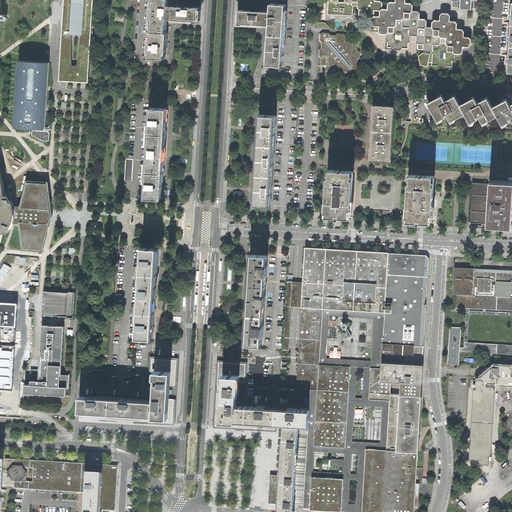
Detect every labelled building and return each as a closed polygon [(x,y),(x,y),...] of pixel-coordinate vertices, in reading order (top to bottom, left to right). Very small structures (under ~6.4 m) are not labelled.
[(93,0),(64,0),(64,3),(66,3),(64,25),(63,25),(60,81),(88,83),(93,0)] [(182,20),(193,21),(193,23),(199,23),(200,8),(194,7),(194,8),(168,6),(168,0),(152,0),(149,58),(165,59),(165,58),(164,58),(164,55),(165,55),(165,53),(164,52),(164,45),(166,45),(166,42),(165,42),(165,38),(165,34),(166,34),(167,31),(165,31),(165,27),(166,24),(167,24),(168,19),(182,20)] [(329,0),(330,14),(354,16),(355,3),(358,4),(358,8),(359,10),(359,16),(374,17),(374,25),(376,27),(380,27),(379,33),(381,35),(387,35),(387,40),(389,42),(389,48),(394,49),(395,51),(398,51),(401,51),(403,49),(409,50),(410,43),(411,42),(411,37),(416,37),(416,43),(418,45),(418,51),(423,51),(425,53),(432,53),(432,67),(453,68),(454,53),(455,55),(461,55),(463,53),(463,48),(468,48),(471,46),(471,40),(469,38),(464,38),(464,32),(462,30),(458,29),(458,25),(456,22),(450,21),(451,16),(449,13),(443,13),(441,16),(441,20),(434,20),(432,22),(432,28),(426,28),(427,22),(424,20),(420,20),(420,14),(417,12),(412,12),(412,6),(410,5),(406,4),(406,0),(395,0),(396,3),(390,3),(388,5),(388,10),(383,10),(383,4),(380,2),(375,1),(375,0),(329,0)] [(450,0),(452,1),(452,7),(458,8),(459,10),(471,10),(473,8),(478,9),(478,3),(481,1),(480,0),(450,0)] [(239,17),(239,25),(263,26),(263,27),(265,27),(265,25),(270,26),(270,28),(268,47),(267,65),(269,65),(281,65),(281,66),(282,66),(283,61),(285,61),(287,9),(286,9),(286,4),(285,4),(285,5),(272,4),(272,3),(271,3),(271,12),(269,12),(244,11),(244,10),(240,10),(239,17)] [(320,56),(322,58),(321,66),(327,66),(327,71),(334,72),(336,75),(339,75),(342,75),(344,73),(350,74),(352,76),(357,76),(359,74),(360,68),(358,66),(358,61),(360,59),(361,53),(359,51),(359,43),(346,43),(346,37),(344,35),(339,35),(337,37),(331,36),(329,34),(324,34),(322,35),(321,42),(323,44),(322,49),(320,51),(320,56)] [(27,56),(26,60),(44,61),(44,57),(38,56),(38,55),(41,56),(41,55),(38,53),(27,50),(26,52),(25,52),(24,56),(27,56)] [(29,62),(18,61),(17,103),(16,104),(16,106),(16,127),(25,128),(37,128),(47,128),(49,63),(39,62),(38,63),(38,64),(29,63),(30,62),(29,62)] [(428,103),(437,122),(446,117),(444,115),(446,114),(450,121),(456,118),(458,122),(466,117),(470,123),(478,119),(477,117),(479,116),(483,123),(489,120),(491,124),(499,120),(502,125),(510,121),(509,118),(511,117),(511,119),(511,103),(511,104),(511,105),(511,106),(511,107),(507,100),(492,107),(487,98),(479,102),(480,104),(479,105),(474,97),(471,99),(459,105),(454,96),(446,101),(447,103),(445,104),(441,96),(438,98),(428,103)] [(372,145),(371,160),(389,161),(392,106),(374,105),(373,120),(372,145)] [(151,108),(149,134),(164,134),(166,111),(166,108),(151,108)] [(256,187),(255,206),(271,207),(277,116),(261,114),(260,126),(258,156),(256,187)] [(49,128),(47,128),(37,128),(37,131),(33,131),(33,136),(44,143),(48,143),(48,142),(50,142),(51,135),(48,131),(49,128)] [(163,153),(164,134),(149,134),(147,172),(162,173),(163,153)] [(0,240),(2,232),(4,232),(7,232),(9,230),(12,227),(13,223),(19,223),(19,226),(20,232),(23,232),(23,234),(24,248),(42,249),(49,223),(50,217),(50,212),(46,184),(29,183),(25,198),(22,198),(22,201),(21,205),(15,205),(10,196),(5,195),(2,179),(0,172),(0,170),(0,240)] [(329,170),(327,217),(352,218),(353,197),(354,171),(329,170)] [(145,198),(160,198),(161,194),(162,173),(147,172),(145,198)] [(409,174),(406,223),(432,225),(433,202),(435,176),(409,174)] [(511,181),(490,181),(488,226),(499,226),(511,227),(511,181)] [(142,247),(141,273),(156,274),(156,269),(157,248),(142,247)] [(312,248),(305,248),(303,278),(303,283),(297,282),(287,282),(284,351),(289,351),(292,306),(296,306),(301,307),(299,345),(296,388),(310,389),(310,411),(309,425),(308,428),(308,437),(303,508),(314,508),(323,509),(330,510),(347,511),(362,511),(413,511),(414,510),(419,510),(420,497),(419,496),(417,496),(418,484),(415,483),(418,430),(422,370),(422,364),(421,364),(422,353),(423,346),(424,346),(426,304),(429,260),(427,257),(425,255),(420,255),(357,251),(353,251),(340,250),(333,250),(323,249),(312,248)] [(251,270),(250,285),(265,286),(266,256),(252,255),(251,270)] [(455,300),(454,307),(466,307),(469,308),(511,309),(511,271),(485,270),(473,270),(473,268),(454,266),(452,294),(455,294),(455,300)] [(141,273),(138,311),(154,312),(155,293),(156,274),(141,273)] [(263,316),(265,286),(250,285),(250,300),(249,315),(263,316)] [(46,292),(43,291),(43,304),(42,315),(45,316),(52,317),(52,316),(60,316),(59,317),(64,318),(64,317),(67,317),(67,318),(73,318),(75,292),(69,292),(69,293),(54,292),(54,291),(46,291),(46,292)] [(0,384),(11,385),(16,305),(0,304),(0,384)] [(511,344),(467,342),(469,313),(469,310),(469,308),(466,307),(464,347),(460,347),(459,351),(484,353),(484,357),(483,366),(486,365),(488,353),(511,354),(511,344)] [(138,311),(137,337),(143,338),(142,339),(146,339),(146,340),(151,340),(151,338),(152,338),(153,315),(154,312),(138,311)] [(261,346),(263,316),(249,315),(248,330),(247,345),(261,346)] [(64,327),(43,326),(41,370),(40,371),(39,371),(39,374),(40,374),(40,381),(31,381),(31,384),(24,384),(24,393),(69,395),(70,374),(69,374),(69,375),(61,375),(64,327)] [(461,327),(450,326),(449,344),(448,364),(458,364),(459,351),(460,347),(461,327)] [(153,423),(173,424),(174,400),(169,400),(170,395),(170,390),(170,385),(175,385),(176,372),(177,360),(152,358),(150,379),(155,380),(154,400),(83,396),(82,396),(81,412),(91,413),(100,413),(100,420),(112,420),(119,421),(119,416),(127,416),(135,417),(135,422),(153,423)] [(497,384),(497,385),(511,386),(511,361),(509,361),(509,364),(498,363),(498,365),(494,365),(494,362),(492,364),(489,365),(486,365),(483,366),(480,368),(478,371),(478,373),(475,375),(475,376),(476,376),(475,388),(473,388),(469,459),(481,460),(481,463),(488,463),(489,454),(491,454),(495,385),(486,385),(487,383),(497,384)] [(276,430),(276,426),(277,407),(259,406),(259,408),(238,406),(238,394),(240,394),(240,386),(239,386),(239,382),(246,382),(247,364),(232,363),(220,363),(218,386),(223,386),(223,390),(222,394),(218,394),(218,396),(217,409),(222,409),(221,412),(221,415),(217,415),(216,420),(216,426),(229,427),(241,428),(252,429),(257,429),(258,424),(261,424),(265,425),(265,430),(271,430),(276,430)] [(40,371),(41,370),(31,369),(30,374),(30,381),(31,381),(40,381),(40,374),(39,374),(39,371),(40,371)] [(283,438),(281,476),(283,476),(296,477),(298,439),(299,427),(303,428),(308,428),(309,425),(310,411),(302,410),(297,410),(297,408),(292,408),(277,407),(276,426),(281,426),(285,426),(285,434),(284,438),(283,438)] [(0,459),(0,510),(0,511),(2,490),(2,486),(13,486),(13,489),(28,490),(29,483),(24,483),(25,476),(26,476),(26,468),(30,469),(31,461),(0,459)] [(83,504),(82,511),(102,511),(103,510),(115,511),(117,467),(57,463),(31,461),(30,469),(34,469),(33,483),(29,483),(28,490),(84,493),(84,497),(83,504)] [(269,504),(279,504),(281,505),(294,505),(295,493),(295,488),(296,477),(283,476),(281,476),(276,476),(271,475),(269,504)]
